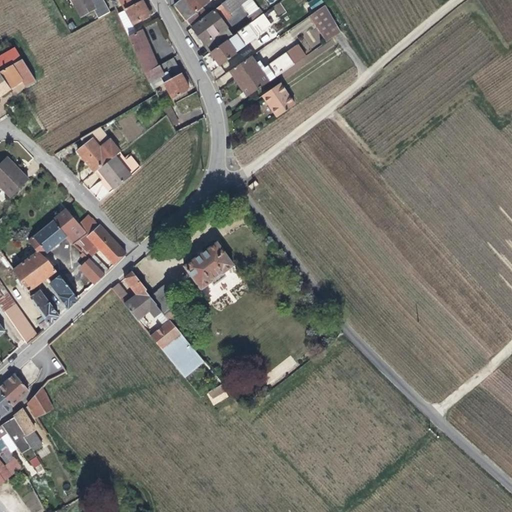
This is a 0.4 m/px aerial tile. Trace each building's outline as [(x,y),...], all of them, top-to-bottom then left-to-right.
[(73,0),(82,16),(96,9),(90,0),(73,0)] [(121,0),(126,8),(134,25),(151,16),(142,0),(121,0)] [(174,5),(191,27),(198,23),(192,16),(201,8),(195,0),(180,0),(179,1),(174,5)] [(191,27),(210,52),(225,42),(215,28),(223,22),(221,20),(246,2),(244,0),(228,0),(198,23),(191,27)] [(321,0),(309,0),(307,1),(311,9),(323,3),(321,0)] [(264,12),(271,23),(286,14),(279,3),(264,12)] [(126,8),(119,12),(129,32),(131,36),(138,32),(134,25),(126,8)] [(301,22),(312,39),(318,48),(340,33),(334,24),(323,8),(301,22)] [(251,23),(263,15),(259,9),(247,17),(251,23)] [(225,42),(210,52),(217,62),(220,66),(221,67),(237,56),(235,52),(260,34),(259,33),(270,25),(263,15),(251,23),(225,42)] [(138,32),(131,36),(133,43),(148,71),(162,64),(143,30),(138,32)] [(15,49),(12,44),(0,51),(0,96),(23,82),(27,88),(36,82),(15,49)] [(230,71),(240,88),(247,97),(305,57),(299,48),(297,45),(260,71),(251,57),(230,71)] [(148,71),(145,73),(150,83),(160,77),(172,99),(190,89),(173,57),(162,64),(148,71)] [(272,112),(275,117),(294,104),(290,100),(280,84),(262,97),(272,112)] [(164,109),(173,125),(178,122),(169,106),(164,109)] [(100,127),(82,139),(85,143),(77,150),(94,172),(119,152),(100,127)] [(119,152),(94,172),(100,179),(99,181),(108,192),(140,168),(128,154),(124,157),(119,152)] [(6,158),(0,163),(0,185),(11,198),(29,180),(6,158)] [(257,179),(259,184),(266,180),(264,175),(257,179)] [(29,241),(37,252),(46,260),(52,267),(58,261),(50,251),(67,237),(73,244),(86,234),(66,210),(29,241)] [(127,254),(100,224),(75,247),(85,256),(87,259),(89,260),(89,259),(105,274),(109,271),(94,255),(100,249),(115,265),(127,254)] [(211,281),(223,273),(234,265),(217,242),(184,265),(200,289),(211,281)] [(37,252),(28,259),(43,280),(49,275),(53,280),(49,284),(68,309),(78,299),(52,267),(46,260),(37,252)] [(28,259),(23,263),(38,284),(43,280),(28,259)] [(85,283),(90,288),(105,274),(89,259),(89,260),(81,268),(91,278),(85,283)] [(23,263),(12,272),(23,293),(45,321),(49,326),(58,317),(39,293),(37,293),(33,295),(30,290),(38,284),(23,263)] [(153,295),(134,272),(125,278),(138,294),(132,298),(120,283),(113,288),(144,327),(149,323),(144,316),(151,310),(156,317),(157,316),(163,311),(152,296),(153,295)] [(226,276),(223,273),(211,281),(213,285),(226,276)] [(160,290),(153,295),(152,296),(163,311),(171,320),(182,312),(177,305),(182,302),(167,283),(159,289),(160,290)] [(1,295),(0,296),(0,307),(3,311),(10,306),(13,303),(5,292),(1,295)] [(10,306),(3,311),(28,345),(35,339),(10,306)] [(171,320),(163,311),(157,316),(166,326),(172,321),(171,320)] [(49,326),(45,321),(40,325),(40,327),(43,332),(49,326)] [(185,378),(205,362),(181,332),(179,329),(172,321),(166,326),(152,337),(185,378)] [(0,391),(13,406),(29,390),(15,375),(0,388),(0,391)] [(226,393),(223,386),(210,393),(213,400),(226,393)] [(54,410),(42,388),(29,404),(37,418),(54,410)] [(0,417),(13,406),(0,391),(0,417)] [(36,431),(22,409),(14,416),(27,437),(34,432),(36,431)] [(27,437),(14,416),(2,425),(8,435),(21,456),(34,447),(33,446),(31,443),(30,441),(27,437)] [(8,435),(2,425),(0,426),(0,436),(1,438),(2,439),(8,435)] [(39,438),(34,432),(27,437),(30,441),(31,443),(34,441),(39,438)] [(37,456),(30,459),(37,474),(43,470),(37,456)] [(22,469),(15,459),(4,467),(11,477),(22,469)] [(0,484),(11,477),(4,467),(0,461),(0,484)]
